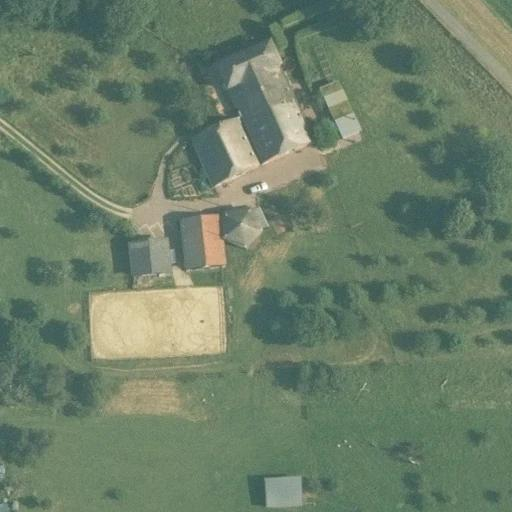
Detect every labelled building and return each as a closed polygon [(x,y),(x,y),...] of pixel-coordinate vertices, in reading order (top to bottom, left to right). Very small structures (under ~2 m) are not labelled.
[(212,190),(256,171),(237,129),(236,128),(240,126),(260,169),(311,146),(304,129),(268,49),(216,72),(238,121),(190,143),(212,190)] [(359,132),(337,84),(319,92),(340,141),(359,132)] [(258,235),(268,230),(258,210),(247,215),(223,219),(222,242),(244,251),(258,235)] [(219,218),(179,223),(184,274),(225,269),(219,218)] [(262,508),(300,507),(299,478),(262,479),(262,508)]
